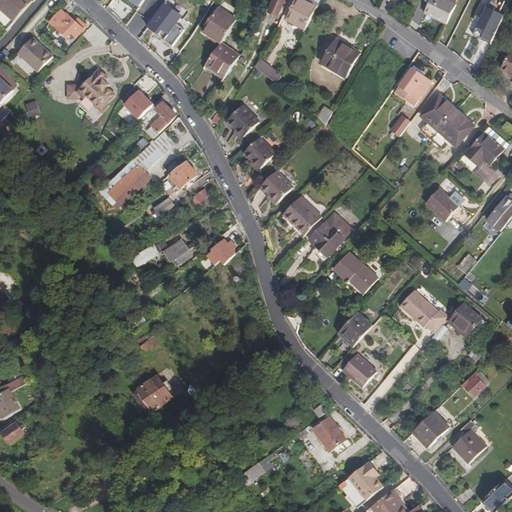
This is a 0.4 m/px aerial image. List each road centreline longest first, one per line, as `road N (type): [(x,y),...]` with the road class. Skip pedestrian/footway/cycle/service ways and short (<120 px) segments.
road 1 (residential): [(450,511),(290,347),(234,196),(192,111),(82,0)]
road 2 (residential): [(353,0),(511,114)]
